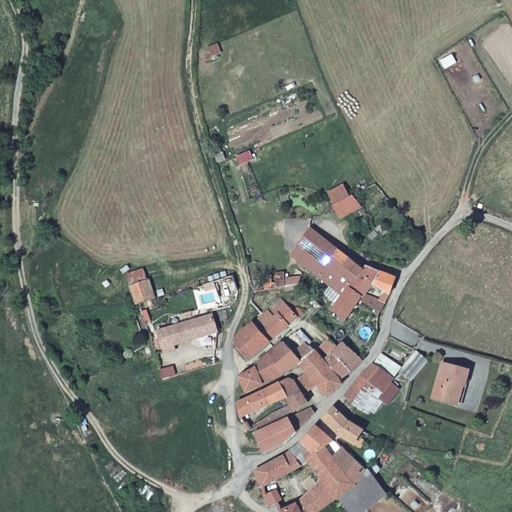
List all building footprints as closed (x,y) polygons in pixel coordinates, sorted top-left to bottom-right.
[(219,43),(207,47),(213,58),(224,55),(219,43)] [(253,150),(235,157),(239,168),(257,162),(253,150)] [(362,207),(354,195),(335,205),(342,218),(362,207)] [(384,224),(377,229),(383,235),(389,231),(384,224)] [(336,248),(311,228),(300,243),(313,253),(305,263),(332,285),(344,295),(351,286),(353,282),(343,273),(327,260),(336,248)] [(396,278),(370,267),(365,265),(362,265),(358,267),(336,248),(327,260),(343,273),(353,282),(351,286),(363,296),(362,299),(379,311),(382,313),(392,291),(396,278)] [(147,282),(143,269),(127,275),(131,287),(147,282)] [(301,274),(292,277),(284,279),(286,284),(299,282),(301,274)] [(147,282),(131,287),(137,305),(139,305),(156,300),(150,281),(147,282)] [(351,286),(344,295),(333,309),(347,319),(362,299),(363,296),(351,286)] [(264,316),(261,313),(259,316),(261,319),(255,324),(270,342),(302,312),(297,306),(292,312),(281,300),(264,316)] [(225,311),(218,314),(220,322),(228,319),(225,311)] [(174,346),(217,333),(212,315),(169,329),(168,327),(154,332),(161,355),(176,350),(174,346)] [(250,360),(270,342),(255,324),(254,323),(236,339),(236,343),(250,360)] [(299,361),(314,350),(303,339),(307,335),(301,329),(284,344),(299,361)] [(321,350),(331,339),(323,331),(312,343),(321,350)] [(341,347),(331,339),(321,350),(325,354),(329,358),(341,347)] [(284,374),(299,361),(284,344),(282,342),(270,354),(284,374)] [(355,368),(362,360),(345,342),(341,347),(329,358),(325,354),(320,358),(314,350),(299,361),(308,372),(316,382),(328,397),(342,385),(340,381),(349,373),(355,368)] [(402,368),(401,369),(413,380),(429,360),(417,351),(402,368)] [(273,379),(284,374),(270,354),(258,367),(261,375),(269,373),(273,379)] [(346,396),(357,405),(368,390),(378,397),(391,382),(401,369),(402,368),(383,354),(375,365),(372,364),(346,396)] [(470,369),(442,363),(435,398),(459,403),(463,383),(467,384),(470,369)] [(160,369),(163,379),(175,376),(172,366),(160,369)] [(247,391),(273,379),(269,373),(261,375),(258,367),(243,372),(244,375),(240,377),(247,391)] [(308,372),(299,380),(306,392),(316,382),(308,372)] [(295,381),(287,379),(278,383),(286,396),(291,404),(295,410),(308,403),(295,381)] [(378,397),(384,400),(388,404),(400,388),(391,382),(378,397)] [(278,383),(263,390),(270,404),(286,396),(278,383)] [(243,416),(270,404),(263,390),(238,403),(243,416)] [(368,390),(357,405),(367,413),(371,409),(375,413),(384,400),(378,397),(368,390)] [(288,414),(295,410),(291,404),(268,416),(271,421),(288,414)] [(312,407),(254,434),(264,452),(287,441),(316,414),(312,407)] [(355,444),(363,430),(348,422),(334,408),(329,412),(323,419),(340,434),(355,444)] [(260,426),(271,421),(268,416),(258,422),(260,426)] [(365,474),(357,465),(336,442),(318,426),(304,444),(316,457),(326,448),(357,485),(365,474)] [(330,504),(340,497),(357,485),(326,448),(316,457),(304,444),(256,471),(262,486),(310,461),(317,469),(320,473),(327,481),(331,487),(324,494),(330,504)] [(350,511),(364,511),(388,495),(369,469),(365,474),(357,485),(340,497),(350,511)] [(301,511),(318,511),(330,504),(324,494),(331,487),(327,481),(297,505),(301,511)] [(267,506),(276,502),(271,492),(264,495),(267,506)]
